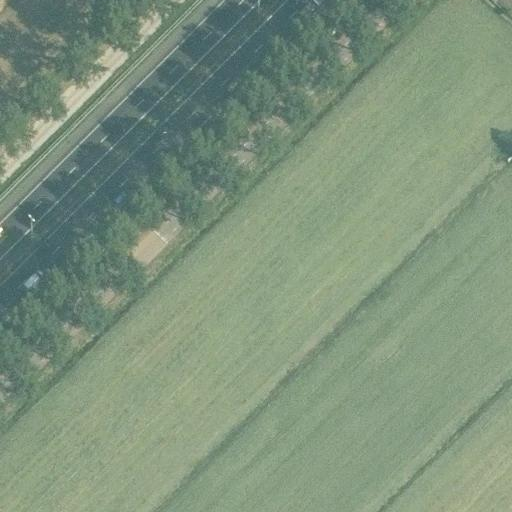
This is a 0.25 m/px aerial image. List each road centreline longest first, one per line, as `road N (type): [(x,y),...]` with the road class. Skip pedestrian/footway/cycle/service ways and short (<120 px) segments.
road 1 (unclassified): [(0,396),(397,0)]
road 2 (motorway): [(0,318),(316,0)]
road 3 (motorway): [(246,0),(0,246)]
road 4 (unclassified): [(0,175),(177,0)]
